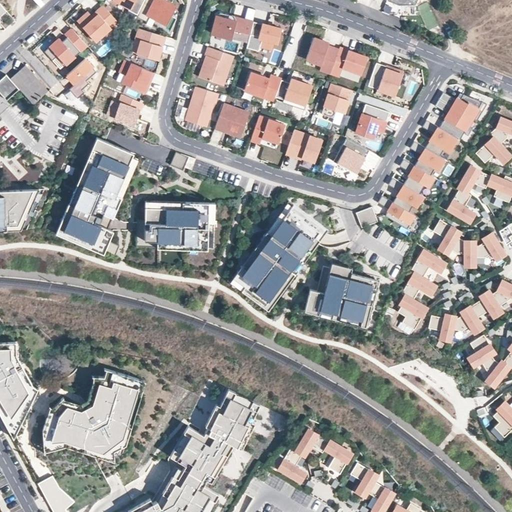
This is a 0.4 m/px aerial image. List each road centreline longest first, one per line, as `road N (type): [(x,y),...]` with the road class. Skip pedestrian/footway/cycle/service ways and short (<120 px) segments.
road 1 (residential): [(446,59),(375,186),(357,196),(317,189),(168,129),(195,0)]
road 2 (residential): [(446,59),(285,0)]
